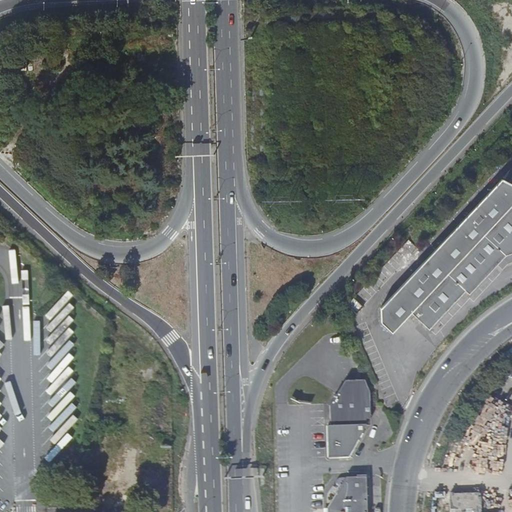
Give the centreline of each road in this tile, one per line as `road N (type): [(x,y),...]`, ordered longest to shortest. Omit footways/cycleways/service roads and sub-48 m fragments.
road 1 (trunk): [(437,0),(470,36),(473,96),(441,144),(346,237),(310,247),(269,237),(245,208),(229,146)]
road 2 (trunk): [(234,467),(246,448),(258,378),(278,341),(511,90)]
road 3 (trunk): [(234,467),(229,146)]
road 4 (trunk): [(0,190),(170,338),(207,420)]
road 5 (trunk): [(196,130),(177,223),(133,253),(68,233),(0,170)]
road 6 (trunk): [(196,130),(207,420)]
road 7 (secondary): [(403,511),(407,471),(433,404),(459,366),(511,320)]
road 8 (trunk): [(229,146),(224,0)]
road 9 (trunk): [(192,0),(196,130)]
